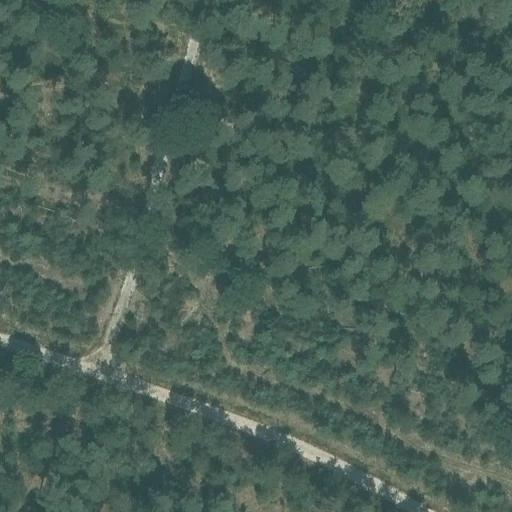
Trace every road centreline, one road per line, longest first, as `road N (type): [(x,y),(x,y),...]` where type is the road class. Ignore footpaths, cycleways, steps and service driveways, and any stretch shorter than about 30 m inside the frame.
road 1 (track): [(82,362),(180,0)]
road 2 (track): [(82,362),(264,430),(412,511)]
